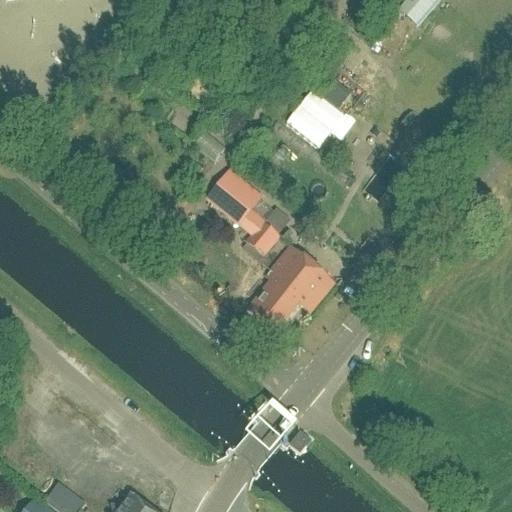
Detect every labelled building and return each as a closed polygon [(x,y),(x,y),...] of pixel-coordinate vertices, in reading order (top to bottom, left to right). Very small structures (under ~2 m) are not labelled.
[(336,22),(352,0),(330,0),(322,12),(336,22)] [(344,128),(347,125),(316,97),(288,127),(332,168),(357,141),(344,128)] [(253,237),(264,226),(254,215),(242,226),(253,237)] [(275,266),(288,245),(271,235),(258,256),(275,266)] [(335,290),(291,253),(266,284),(271,288),(246,317),(275,342),(300,312),(310,320),(335,290)] [(310,446),(299,437),(288,451),(298,460),(310,446)] [(147,511),(129,498),(118,511),(82,511),(85,509),(58,489),(44,507),(51,511),(147,511)] [(44,511),(33,503),(26,511),(44,511)]
